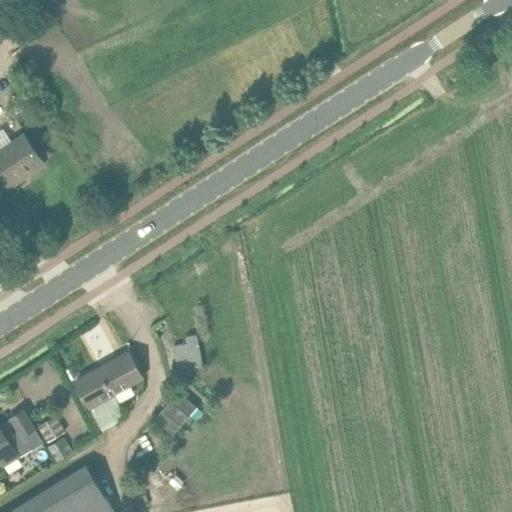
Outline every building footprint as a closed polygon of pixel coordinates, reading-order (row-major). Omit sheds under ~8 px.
[(0,9),(0,41),(16,24),(0,9)] [(0,177),(8,188),(20,180),(18,177),(42,161),(23,133),(0,149),(0,177)] [(201,333),(186,335),(187,343),(176,344),(179,373),(205,370),(201,333)] [(128,352),(75,381),(88,405),(142,376),(128,352)] [(175,434),(201,407),(183,390),(157,417),(175,434)] [(0,459),(4,466),(42,443),(33,429),(34,428),(23,409),(10,417),(11,418),(0,424),(0,459)] [(55,415),(38,425),(48,442),(65,431),(55,415)] [(64,436),(48,446),(57,461),(73,451),(64,436)] [(114,511),(86,464),(6,511),(114,511)]
